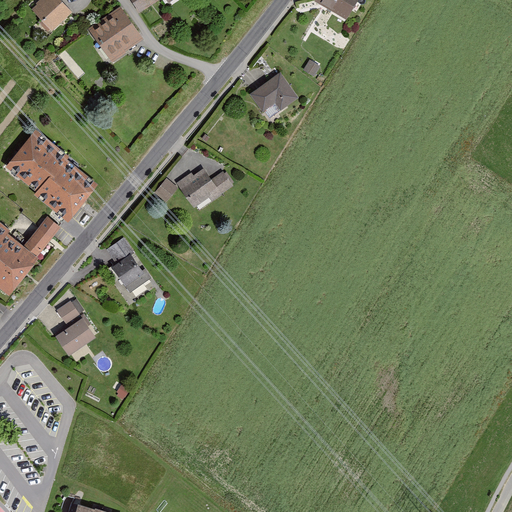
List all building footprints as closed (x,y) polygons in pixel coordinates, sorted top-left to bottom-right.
[(62,0),(36,0),(27,9),(52,34),(72,14),(60,2),(62,0)] [(135,0),(143,13),(165,0),(135,0)] [(318,0),(318,2),(349,20),(360,0),(318,0)] [(140,46),(118,10),(88,28),(110,64),(140,46)] [(321,67),(310,61),(304,71),(314,77),(321,67)] [(250,95),(263,113),(275,105),(280,113),(299,99),(281,74),(250,95)] [(70,155),(35,128),(4,167),(38,193),(35,197),(68,223),(96,187),(64,162),(70,155)] [(192,174),(177,183),(196,214),(236,189),(224,171),(212,179),(206,170),(194,177),(192,174)] [(167,178),(155,193),(166,202),(178,188),(167,178)] [(0,220),(0,288),(9,295),(61,229),(48,219),(25,248),(5,232),(9,228),(0,220)] [(125,237),(107,247),(133,291),(151,281),(125,237)] [(95,338),(70,303),(57,312),(69,328),(56,337),(69,356),(95,338)] [(113,511),(78,502),(75,511),(113,511)]
